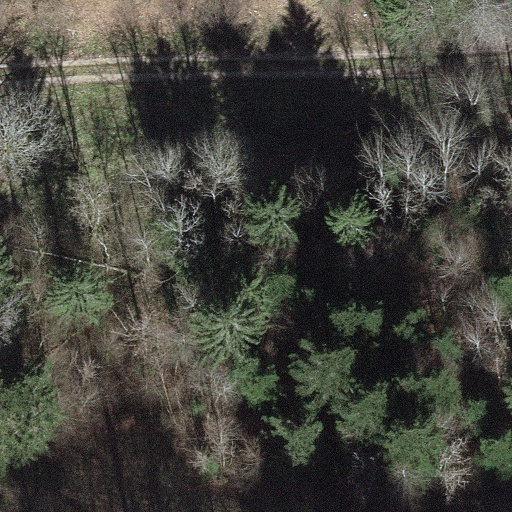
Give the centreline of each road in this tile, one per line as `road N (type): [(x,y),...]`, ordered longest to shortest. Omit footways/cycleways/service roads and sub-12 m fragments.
road 1 (track): [(0,80),(511,59)]
road 2 (track): [(0,498),(171,511)]
